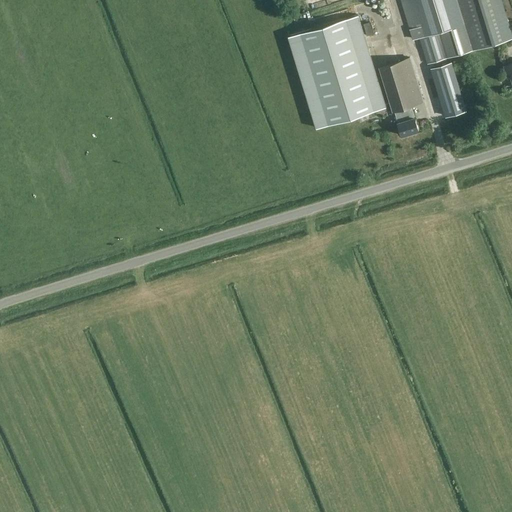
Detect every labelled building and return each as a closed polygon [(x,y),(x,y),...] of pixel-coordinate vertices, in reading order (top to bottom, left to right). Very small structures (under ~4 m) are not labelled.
[(387,0),(361,6),(371,46),(396,40),(387,0)] [(401,0),(414,39),(437,31),(442,46),(446,58),(449,57),(511,37),(511,35),(500,0),(401,0)] [(359,19),(290,40),(318,132),(387,110),(359,19)] [(380,67),(393,111),(395,110),(399,123),(398,123),(402,136),(420,130),(416,117),(415,118),(411,105),(424,101),(410,58),(380,67)] [(452,63),(433,69),(444,108),(464,102),(452,63)]
